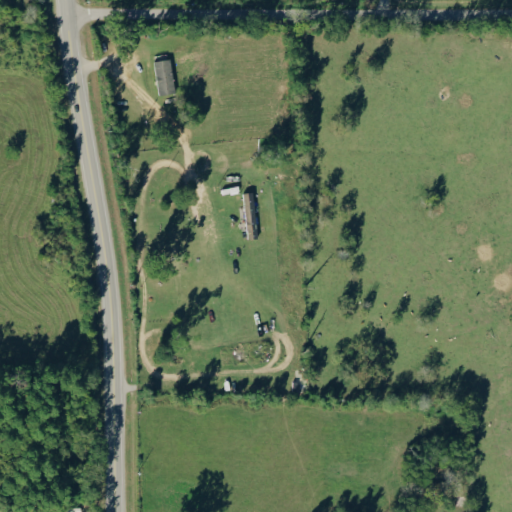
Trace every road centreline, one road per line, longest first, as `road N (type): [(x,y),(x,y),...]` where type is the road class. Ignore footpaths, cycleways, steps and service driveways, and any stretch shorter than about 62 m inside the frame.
road 1 (secondary): [(66,0),(110,308),(118,511)]
road 2 (residential): [(511,20),(68,19)]
